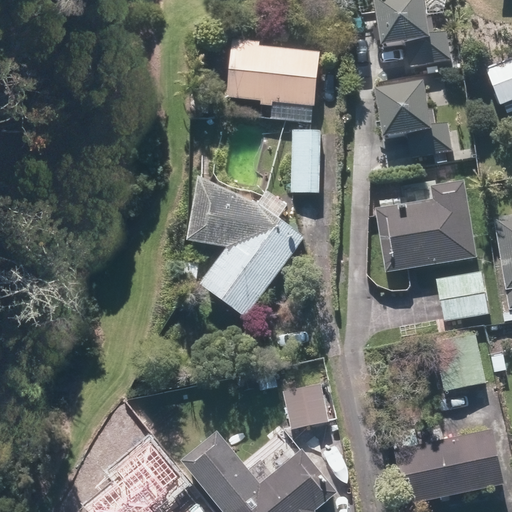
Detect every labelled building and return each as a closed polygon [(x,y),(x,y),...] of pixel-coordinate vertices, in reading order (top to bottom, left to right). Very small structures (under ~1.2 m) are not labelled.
[(410,70),(427,68),(428,77),(440,75),(439,66),(450,65),(444,20),(429,22),(426,0),(376,0),(383,48),(407,45),(410,70)] [(316,126),(317,108),(322,55),(261,50),(261,44),(233,42),(233,47),(232,53),(214,51),(211,80),(230,81),(228,100),(263,103),(262,108),(271,109),(270,122),(316,126)] [(511,60),(487,69),(501,107),(511,102),(511,60)] [(407,138),(409,159),(433,157),(434,166),(447,165),(446,155),(454,154),(450,115),(431,117),(427,86),(377,91),(382,140),(407,138)] [(323,132),(293,131),(290,195),(321,196),(323,132)] [(308,241),(281,219),(290,208),(268,191),(257,205),(201,180),(187,243),(228,252),(202,285),(245,320),(308,241)] [(430,188),(432,201),(375,210),(385,275),(478,261),(468,196),(465,183),(430,188)] [(511,311),(511,215),(493,218),(508,312),(511,311)] [(484,272),(435,280),(442,323),(491,315),(484,272)] [(433,344),(443,394),(487,385),(477,335),(433,344)] [(323,383),(284,392),(294,432),(332,423),(323,383)] [(493,432),(442,444),(437,425),(392,435),(397,454),(409,508),(506,486),(493,432)] [(182,463),(221,511),(320,511),(340,496),(304,451),(274,474),(262,459),(250,469),(220,432),(182,463)] [(149,511),(146,508),(183,476),(148,437),(109,472),(119,483),(90,508),(92,511),(149,511)]
